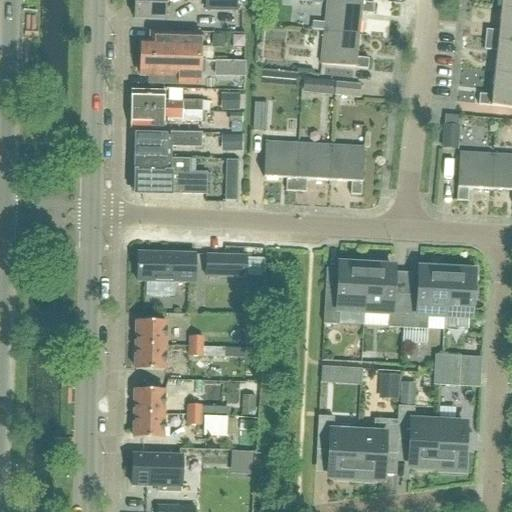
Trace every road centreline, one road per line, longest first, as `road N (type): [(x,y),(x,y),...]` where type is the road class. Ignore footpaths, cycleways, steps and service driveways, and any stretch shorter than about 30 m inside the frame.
road 1 (residential): [(398,230),(87,215)]
road 2 (tertiary): [(80,511),(87,215)]
road 3 (residential): [(492,492),(506,236)]
road 4 (residential): [(398,230),(423,0)]
road 5 (tertiary): [(87,215),(91,0)]
road 6 (tertiary): [(6,0),(0,211)]
road 7 (residential): [(492,492),(363,511)]
